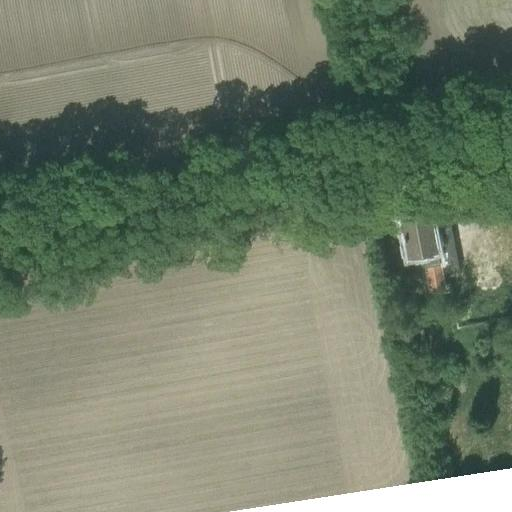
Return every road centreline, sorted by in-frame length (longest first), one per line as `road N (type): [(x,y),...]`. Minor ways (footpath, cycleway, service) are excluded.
road 1 (track): [(0,229),(333,163)]
road 2 (unclassified): [(333,163),(511,130)]
